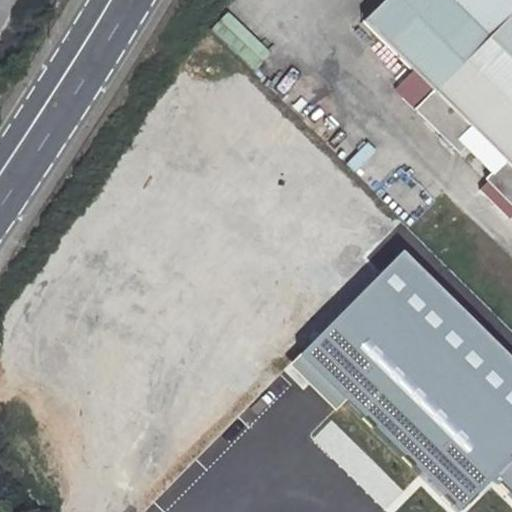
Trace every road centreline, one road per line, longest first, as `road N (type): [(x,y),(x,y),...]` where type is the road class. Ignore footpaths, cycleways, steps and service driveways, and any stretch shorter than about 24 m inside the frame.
road 1 (unknown): [(511,240),(333,96),(315,34),(325,0)]
road 2 (secondary): [(112,0),(0,178)]
